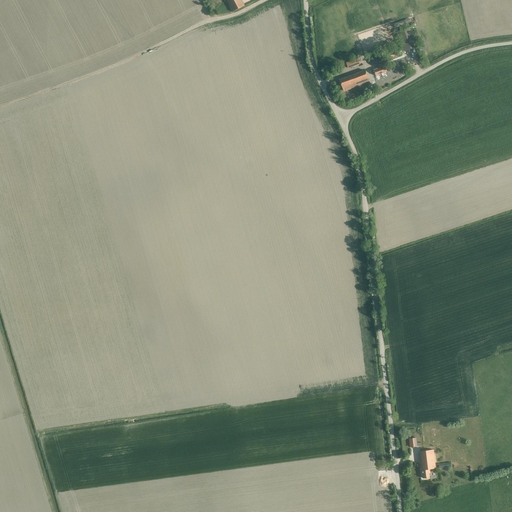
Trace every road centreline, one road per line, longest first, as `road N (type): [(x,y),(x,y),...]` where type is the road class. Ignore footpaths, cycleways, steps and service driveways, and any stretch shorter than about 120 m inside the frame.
road 1 (unclassified): [(401,511),(361,177),(345,131)]
road 2 (track): [(0,104),(264,0)]
road 3 (unclassified): [(354,110),(453,56),(511,43)]
